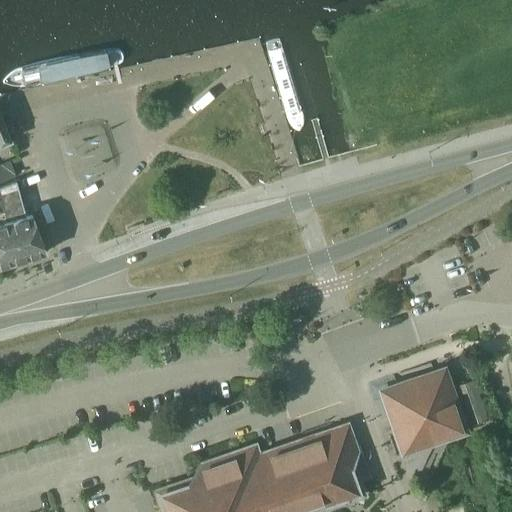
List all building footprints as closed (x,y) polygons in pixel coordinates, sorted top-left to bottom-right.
[(0,144),(11,140),(0,112),(0,144)] [(9,160),(0,164),(0,181),(15,175),(9,160)] [(24,197),(19,179),(0,186),(0,193),(4,204),(21,259),(46,252),(31,214),(27,215),(22,198),(24,197)] [(0,265),(21,259),(4,204),(0,193),(0,265)] [(383,390),(398,432),(399,436),(396,437),(401,452),(464,430),(443,370),(383,390)] [(295,511),(357,490),(355,482),(369,477),(360,451),(358,445),(343,450),(337,433),(255,460),(252,450),(200,469),(191,484),(163,493),(169,511),(295,511)]
